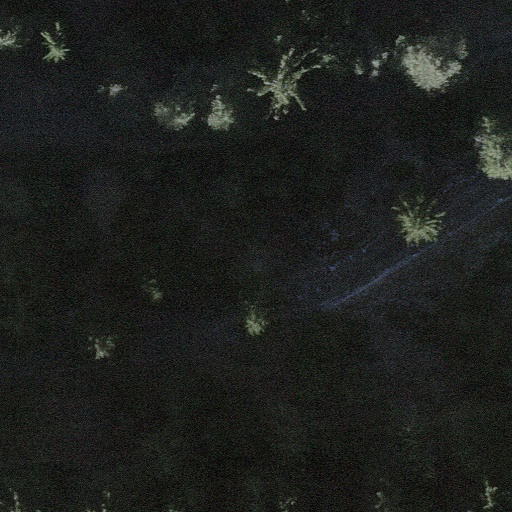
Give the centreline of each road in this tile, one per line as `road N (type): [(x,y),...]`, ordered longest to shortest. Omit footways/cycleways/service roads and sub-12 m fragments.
road 1 (track): [(0,387),(268,350),(466,270),(511,220)]
road 2 (track): [(511,63),(245,143),(85,152),(0,144)]
